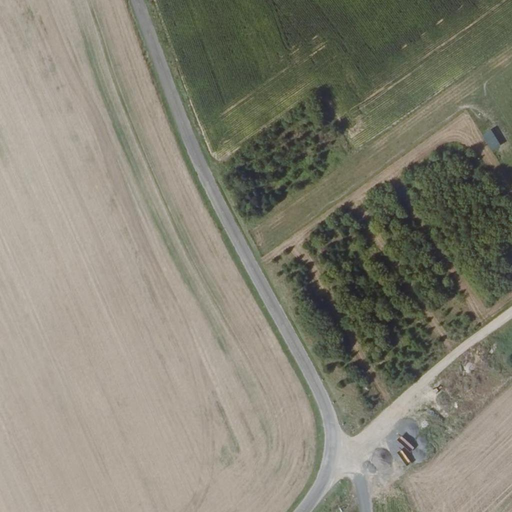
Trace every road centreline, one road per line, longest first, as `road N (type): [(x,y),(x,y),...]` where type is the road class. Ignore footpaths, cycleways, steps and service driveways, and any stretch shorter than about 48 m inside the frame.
road 1 (tertiary): [(137,0),(182,129),(316,389),(330,450)]
road 2 (track): [(511,314),(352,454),(363,511)]
